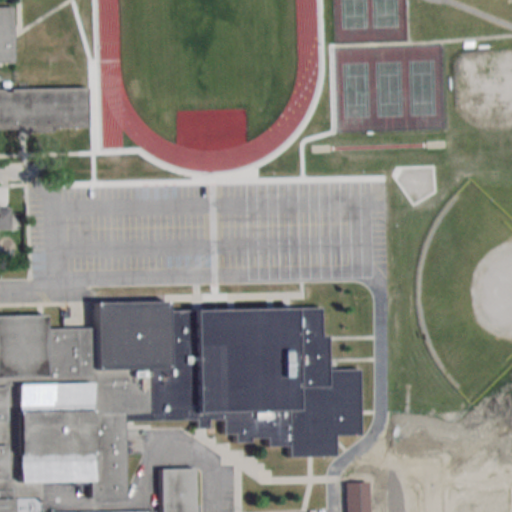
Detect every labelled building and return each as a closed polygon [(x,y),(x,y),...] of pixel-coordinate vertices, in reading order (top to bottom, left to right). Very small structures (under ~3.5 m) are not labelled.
[(0,8),(8,8),(9,37),(10,62),(0,62),(0,8)] [(0,88),(85,87),(86,129),(51,129),(51,133),(26,133),(26,131),(23,131),(19,131),(19,129),(0,129),(0,88)] [(0,203),(0,230),(8,230),(8,203),(0,203)] [(0,511),(0,315),(44,315),(44,327),(91,327),(90,303),(164,301),(163,309),(318,307),(318,336),(325,336),(326,369),(356,369),(357,435),(331,434),(332,457),(285,457),(285,446),(263,447),(264,438),(249,438),(250,442),(232,442),(231,435),(220,435),(219,420),(206,421),(206,428),(194,428),(193,421),(123,423),(122,498),(88,499),(87,481),(40,482),(40,511),(79,511),(157,510),(156,469),(193,469),(193,511),(0,511)] [(365,481),(366,511),(344,511),(343,482),(365,481)]
